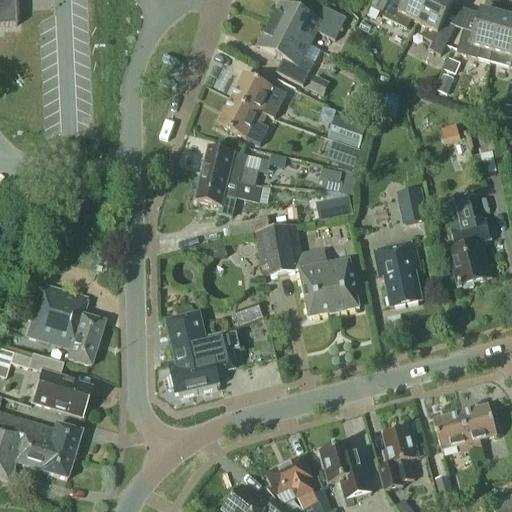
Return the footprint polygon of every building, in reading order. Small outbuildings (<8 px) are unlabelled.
[(0,0),(0,28),(16,28),(14,0),(0,0)] [(383,0),(374,0),(370,7),(381,13),(387,2),(383,0)] [(411,22),(418,26),(431,0),(406,0),(405,3),(398,0),(392,0),(382,19),(406,31),(411,22)] [(431,0),(418,26),(429,31),(424,41),(433,45),(429,52),(440,58),(455,29),(444,24),(453,6),(454,7),(457,2),(453,0),(431,0)] [(277,17),(271,28),(309,47),(316,34),(335,43),(346,21),(312,4),(305,17),(282,6),(280,5),(275,16),(277,17)] [(490,65),(502,18),(481,12),(475,35),(463,32),(456,55),(490,65)] [(511,20),(502,18),(490,65),(511,70),(511,20)] [(303,60),(309,47),(271,28),(266,39),(264,38),(259,49),(260,49),(260,50),(283,61),(276,75),(303,88),(314,66),(303,60)] [(244,76),(232,101),(267,119),(272,109),(264,105),(272,90),(244,76)] [(330,85),(315,77),(308,92),(323,99),(330,85)] [(436,93),(447,97),(453,81),(442,77),(436,93)] [(262,129),(267,119),(232,101),(218,127),(246,142),(255,125),(262,129)] [(511,109),(506,108),(503,120),(511,121),(511,109)] [(366,131),(336,120),(329,141),(359,152),(366,131)] [(209,149),(202,176),(254,189),(261,162),(209,149)] [(491,175),(502,172),(497,153),(486,156),(491,175)] [(342,175),(322,171),(320,181),(340,186),(342,175)] [(251,205),(254,189),(202,176),(196,204),(219,209),(218,217),(232,221),(237,201),(251,205)] [(354,180),(345,178),(342,192),(344,192),(343,197),(350,198),(354,180)] [(396,195),(402,227),(429,222),(422,189),(396,195)] [(454,250),(449,251),(459,290),(489,282),(485,266),(486,265),(480,245),(490,243),(484,222),(477,198),(444,208),(451,231),(449,231),(449,233),(446,233),(449,244),(453,243),(454,250)] [(268,220),(250,223),(253,235),(270,232),(268,220)] [(431,225),(421,227),(424,243),(434,241),(431,225)] [(263,282),(300,274),(309,322),(359,312),(349,262),(328,267),(325,251),(302,255),(297,227),(254,236),(263,282)] [(422,303),(415,273),(419,272),(413,243),(373,252),(379,281),(384,280),(390,310),(422,303)] [(68,353),(65,361),(90,369),(104,325),(83,319),(88,300),(43,287),(26,341),(68,353)] [(241,312),(244,324),(268,318),(265,307),(241,312)] [(201,315),(200,315),(166,323),(175,364),(167,365),(175,398),(220,387),(217,375),(236,371),(228,335),(207,339),(201,315)] [(40,375),(31,406),(81,421),(90,391),(75,387),(76,383),(59,378),(63,366),(32,357),(31,359),(12,354),(12,355),(0,351),(0,380),(6,382),(10,367),(40,375)] [(461,416),(471,454),(482,451),(480,444),(497,439),(489,408),(461,416)] [(0,415),(0,440),(48,454),(47,456),(72,463),(81,435),(54,427),(53,432),(0,415)] [(461,457),(471,454),(461,416),(433,424),(442,454),(459,449),(461,457)] [(382,436),(387,453),(382,455),(386,468),(377,471),(383,494),(404,489),(403,485),(415,482),(410,463),(420,461),(417,446),(412,447),(408,430),(382,436)] [(0,483),(9,486),(14,467),(66,482),(72,463),(47,456),(48,454),(0,440),(0,483)] [(329,487),(340,484),(345,503),(373,495),(361,454),(352,457),(349,446),(320,454),(329,487)] [(309,482),(311,481),(300,460),(288,466),(288,467),(268,477),(278,497),(291,491),(296,502),(297,502),(302,511),(317,505),(312,494),(314,493),(309,482)] [(441,505),(454,502),(448,478),(435,481),(441,505)] [(223,511),(287,511),(276,502),(269,510),(242,489),(223,511)] [(318,505),(311,508),(312,511),(331,511),(323,492),(314,496),(318,505)] [(495,511),(511,511),(511,498),(503,503),(505,507),(495,511)]
